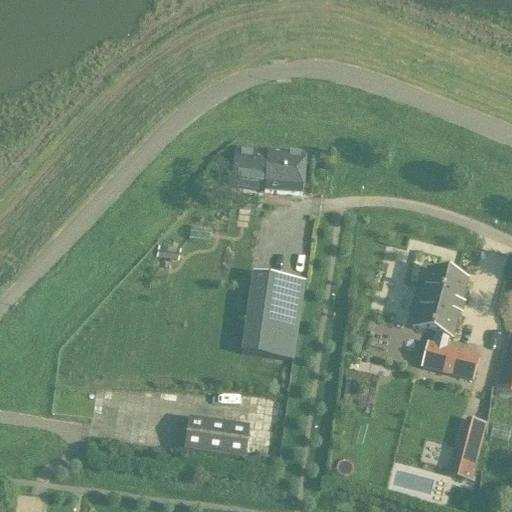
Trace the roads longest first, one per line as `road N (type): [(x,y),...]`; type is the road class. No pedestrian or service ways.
road 1 (unclassified): [(511,137),(377,83),(333,75),(279,75),(224,94),(169,139),(0,315)]
road 2 (unclassified): [(511,242),(415,209),(322,204)]
road 3 (unclassified): [(43,485),(74,459),(72,429),(0,417)]
